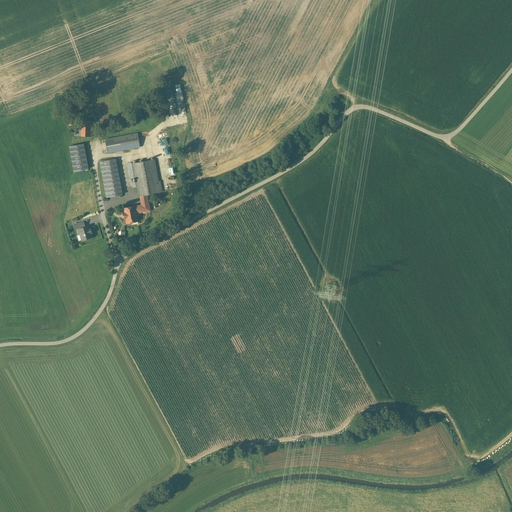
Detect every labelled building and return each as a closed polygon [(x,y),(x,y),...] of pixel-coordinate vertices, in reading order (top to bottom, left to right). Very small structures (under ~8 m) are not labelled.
[(125,96),(116,85),(109,91),(113,96),(117,102),(125,96)] [(177,110),(172,92),(167,93),(172,111),(177,110)] [(80,93),(68,102),(72,107),(83,98),(80,93)] [(106,93),(99,98),(102,102),(109,96),(106,93)] [(92,121),(80,121),(79,136),(91,136),(92,121)] [(137,133),(105,139),(108,153),(140,147),(137,133)] [(83,144),(69,146),(74,171),(88,169),(83,144)] [(115,159),(100,162),(107,197),(121,194),(115,159)] [(154,159),(133,163),(139,196),(147,194),(162,192),(160,181),(158,181),(154,159)] [(147,194),(140,196),(142,205),(148,204),(147,194)] [(142,205),(135,206),(136,213),(150,210),(148,204),(142,205)] [(135,206),(124,208),(125,212),(123,212),(123,213),(124,219),(126,219),(127,223),(128,223),(131,223),(132,222),(132,220),(137,219),(136,213),(135,206)] [(89,226),(79,229),(83,241),(93,238),(89,226)]
